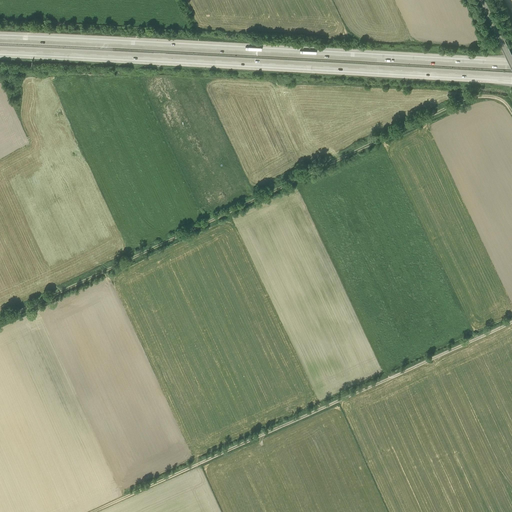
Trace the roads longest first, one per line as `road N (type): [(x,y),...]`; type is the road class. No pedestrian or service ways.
road 1 (track): [(0,319),(468,95),(495,96),(511,112)]
road 2 (motorway): [(0,49),(511,77)]
road 3 (motorway): [(511,65),(0,37)]
road 4 (track): [(511,322),(94,511)]
